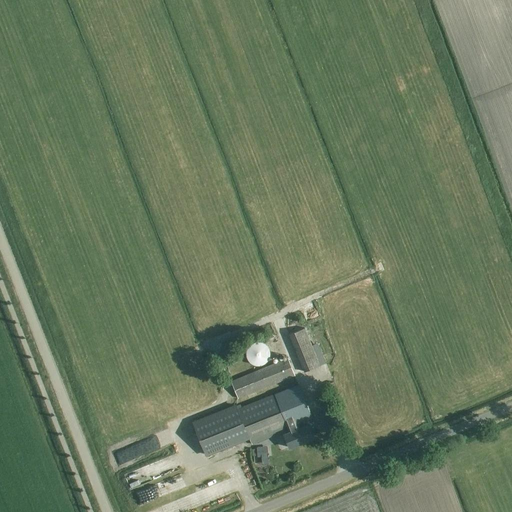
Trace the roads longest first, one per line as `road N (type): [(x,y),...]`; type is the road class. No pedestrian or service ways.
road 1 (tertiary): [(107,511),(0,235)]
road 2 (unclassified): [(255,511),(511,405)]
